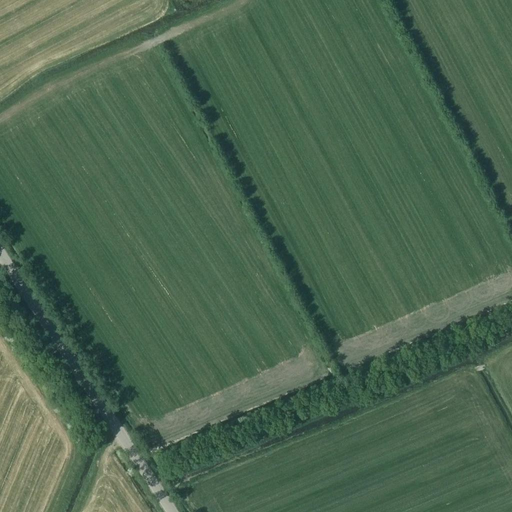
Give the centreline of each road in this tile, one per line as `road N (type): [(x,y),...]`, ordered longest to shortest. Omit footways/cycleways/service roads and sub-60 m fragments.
road 1 (track): [(511,327),(151,483)]
road 2 (unclassified): [(170,511),(0,256)]
